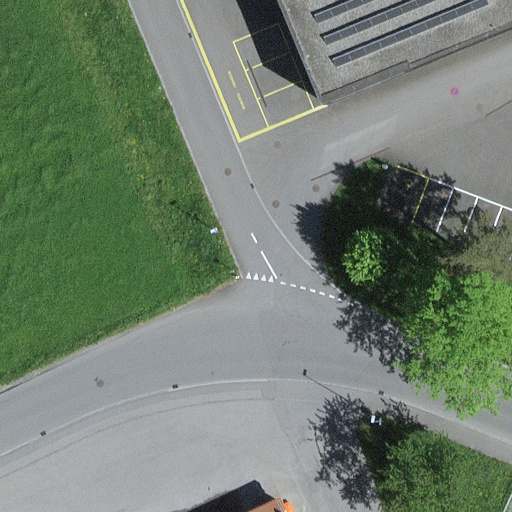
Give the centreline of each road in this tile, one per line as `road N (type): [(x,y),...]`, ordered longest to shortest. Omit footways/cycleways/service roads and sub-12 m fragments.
road 1 (unclassified): [(164,0),(289,286),(304,338)]
road 2 (residential): [(0,428),(158,356),(225,341),(304,338)]
road 3 (residential): [(304,338),(389,350),(511,395)]
